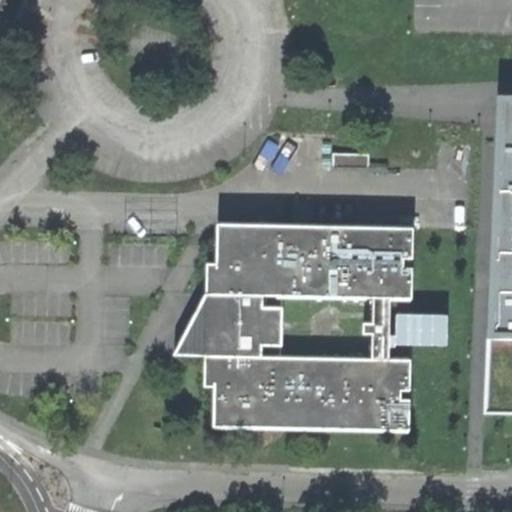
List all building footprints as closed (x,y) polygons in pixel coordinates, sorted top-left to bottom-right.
[(511,95),(498,95),(484,412),(511,412),(511,95)] [(325,167),(363,169),(365,153),(326,151),(325,167)] [(373,297),(391,297),(412,297),(413,265),(404,265),(404,257),(413,257),(413,226),(218,226),(217,263),(207,263),(206,294),(262,295),(373,297)] [(205,354),(261,355),(261,344),(281,344),(282,307),(262,307),(262,295),(206,294),(192,321),(174,355),(205,354)] [(390,358),(390,344),(391,332),(391,297),(373,297),(373,323),(363,324),(363,334),(372,334),(372,358),(390,358)] [(396,332),(391,332),(390,344),(395,344),(395,342),(447,342),(447,312),(395,311),(396,332)] [(411,358),(390,358),(372,358),(261,355),(205,354),(204,385),(214,385),(213,424),(410,429),(410,397),(401,397),(401,389),(410,389),(411,358)]
